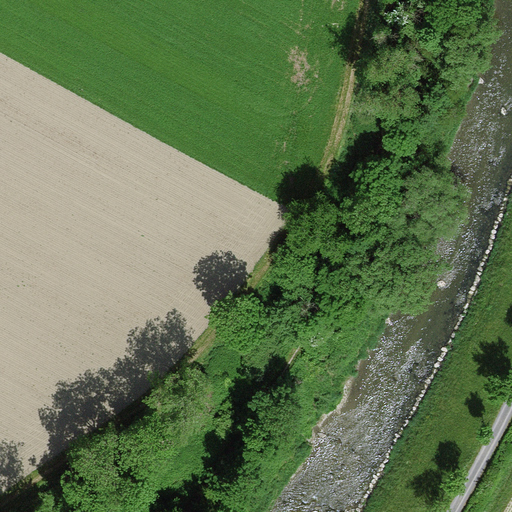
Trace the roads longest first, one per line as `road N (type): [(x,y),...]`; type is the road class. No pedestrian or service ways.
road 1 (track): [(430,0),(302,321),(184,511)]
road 2 (track): [(454,511),(511,406)]
